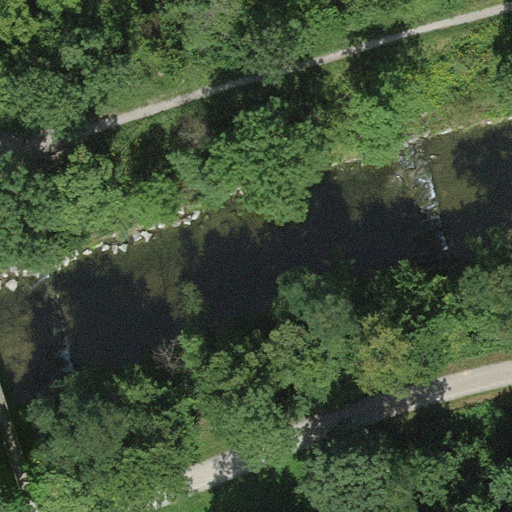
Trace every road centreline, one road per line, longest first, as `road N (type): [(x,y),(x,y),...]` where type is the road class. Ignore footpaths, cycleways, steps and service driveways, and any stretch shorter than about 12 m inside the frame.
road 1 (track): [(511,5),(0,153)]
road 2 (track): [(511,375),(119,511)]
